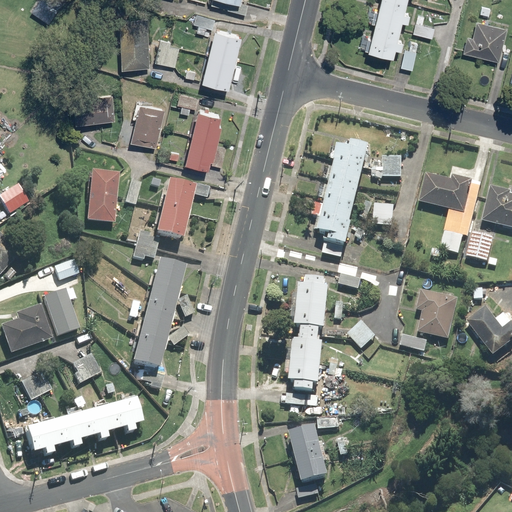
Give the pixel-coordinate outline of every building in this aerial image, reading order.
[(61,0),(38,0),(32,10),(49,22),(64,1),(61,0)] [(212,0),(212,4),(229,8),(228,9),(246,13),(249,3),(241,1),(241,0),(212,0)] [(381,0),(370,49),(394,55),(397,47),(402,48),(404,39),(399,38),(403,19),(409,20),(411,12),(405,11),(408,0),(381,0)] [(492,7),(480,3),(477,13),(488,17),(492,7)] [(213,28),(215,18),(197,13),(194,23),(213,28)] [(412,32),(433,37),(435,26),(423,23),(424,16),(416,14),(412,32)] [(468,35),(464,51),(500,60),(508,27),(477,20),(473,36),(468,35)] [(203,80),(230,86),(243,34),(216,28),(203,80)] [(175,65),(179,47),(170,44),(171,41),(161,39),(156,61),(175,65)] [(402,68),(412,70),(418,43),(408,40),(402,68)] [(74,96),(77,122),(116,118),(113,92),(74,96)] [(199,98),(180,93),(178,103),(182,104),(180,111),(189,113),(191,106),(197,108),(199,98)] [(165,107),(141,102),(132,140),(157,146),(165,107)] [(200,108),(187,161),(210,166),(212,158),(214,158),(223,123),(220,122),(223,113),(200,108)] [(352,224),(371,148),(353,143),(351,149),(339,146),(335,162),(336,163),(319,233),(326,235),(325,241),(348,247),(353,225),(352,224)] [(180,152),(169,150),(167,160),(178,162),(180,152)] [(383,157),(382,178),(402,178),(403,158),(383,157)] [(87,222),(114,225),(118,176),(91,173),(87,222)] [(459,255),(463,236),(469,238),(482,184),(474,183),(474,181),(453,176),(452,180),(427,174),(420,203),(450,210),(445,231),(440,250),(459,255)] [(141,183),(130,181),(125,203),(136,206),(141,183)] [(182,241),(193,196),(206,199),(209,188),(192,184),(191,188),(168,182),(155,234),(182,241)] [(18,186),(0,197),(0,199),(9,215),(29,203),(18,186)] [(491,187),(483,222),(511,228),(511,194),(511,195),(511,192),(491,187)] [(373,203),(366,201),(360,217),(367,220),(373,203)] [(375,205),(373,225),(392,227),(395,207),(375,205)] [(158,240),(149,238),(150,234),(139,232),(133,258),(144,261),(144,258),(154,260),(158,240)] [(489,262),(494,238),(473,233),(467,257),(489,262)] [(0,276),(20,254),(0,236),(0,276)] [(74,261),(54,268),(59,282),(79,274),(74,261)] [(132,364),(158,371),(185,269),(158,262),(132,364)] [(342,275),(339,285),(359,290),(361,280),(342,275)] [(307,287),(301,287),(297,328),(327,331),(330,289),(326,289),(327,281),(308,280),(307,287)] [(485,288),(472,288),(473,300),(485,299),(485,288)] [(43,298),(57,337),(80,329),(65,290),(43,298)] [(449,340),(459,300),(422,291),(417,311),(424,313),(419,334),(449,340)] [(177,301),(184,318),(194,314),(187,297),(177,301)] [(140,302),(130,300),(127,317),(137,319),(140,302)] [(344,303),(336,303),(335,319),(343,320),(344,303)] [(0,327),(10,355),(52,340),(40,306),(15,315),(17,321),(0,327)] [(487,308),(468,322),(495,357),(511,343),(511,323),(504,330),(487,308)] [(363,322),(349,335),(362,350),(376,337),(363,322)] [(168,339),(173,347),(189,336),(183,328),(168,339)] [(325,345),(320,344),(321,332),(303,330),(302,342),(295,342),(291,383),(298,384),(297,391),(315,393),(316,385),(321,386),(325,345)] [(403,336),(401,346),(425,353),(428,342),(403,336)] [(100,373),(91,356),(73,365),(77,374),(74,375),(79,384),(100,373)] [(339,360),(332,359),(329,376),(336,377),(339,360)] [(144,371),(141,382),(151,384),(150,387),(160,390),(164,377),(144,371)] [(39,375),(21,383),(30,401),(51,391),(47,381),(43,383),(39,375)] [(308,396),(287,395),(287,406),(307,407),(308,396)] [(42,427),(26,431),(33,456),(44,453),(45,458),(54,456),(52,450),(71,445),(73,451),(81,448),(79,443),(98,437),(100,443),(108,441),(106,435),(125,430),(127,435),(135,433),(133,428),(142,425),(134,397),(122,401),(123,404),(108,409),(107,405),(95,409),(96,412),(81,416),(80,412),(68,416),(69,419),(54,423),(53,420),(41,424),(42,427)] [(318,420),(319,430),(339,428),(338,418),(318,420)] [(317,428),(291,435),(304,485),(330,478),(317,428)] [(344,438),(337,440),(342,457),(349,455),(344,438)]
